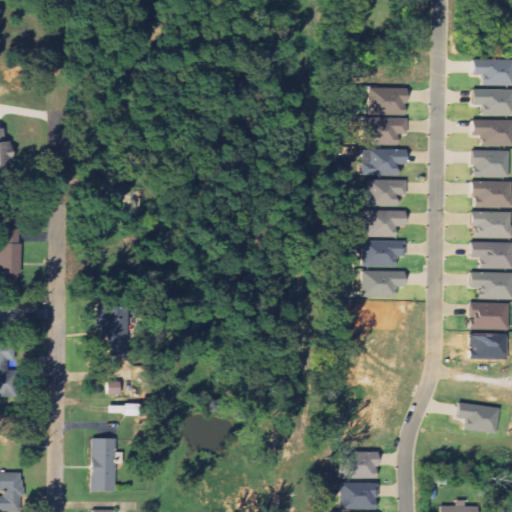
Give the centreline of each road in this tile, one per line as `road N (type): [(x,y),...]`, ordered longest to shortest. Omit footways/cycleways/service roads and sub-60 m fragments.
road 1 (residential): [(408,511),(409,432),(436,344),(440,0)]
road 2 (residential): [(54,511),(57,111)]
